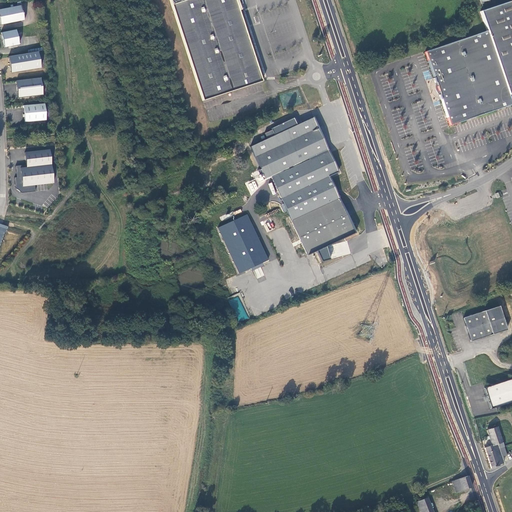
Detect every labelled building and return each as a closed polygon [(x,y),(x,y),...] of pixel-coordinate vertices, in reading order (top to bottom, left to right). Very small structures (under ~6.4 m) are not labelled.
[(164,0),(199,105),(258,86),(236,15),(238,14),(236,9),(233,0),(164,0)] [(487,31),(425,53),(434,79),(433,80),(435,84),(436,84),(440,96),(439,96),(440,101),(441,100),(450,126),(511,104),(511,103),(509,96),(511,94),(511,0),(480,12),(487,31)] [(21,6),(0,9),(0,23),(0,26),(24,21),(21,6)] [(1,33),(4,48),(19,45),(16,30),(1,33)] [(38,52),(8,57),(11,73),(41,68),(38,52)] [(41,78),(16,81),(18,99),(43,96),(41,78)] [(45,104),(23,106),(25,123),(46,121),(45,104)] [(343,206),(329,176),(338,172),(327,148),(314,119),(250,148),(265,180),(271,178),(307,255),(355,233),(346,214),(343,206)] [(50,150),(25,153),(26,166),(16,167),(17,178),(15,178),(16,189),(22,194),(36,192),(35,186),(54,184),(50,150)] [(232,179),(225,164),(213,169),(221,185),(232,179)] [(237,184),(229,188),(231,194),(240,190),(237,184)] [(352,201),(343,206),(346,214),(356,210),(352,201)] [(218,228),(225,242),(255,231),(247,214),(218,228)] [(255,231),(225,242),(239,273),(251,268),(263,262),(268,260),(255,231)] [(263,262),(251,268),(252,272),(264,266),(263,262)] [(231,300),(238,321),(247,318),(239,297),(231,300)] [(462,318),(470,342),(506,330),(498,307),(462,318)] [(511,378),(484,388),(491,408),(511,401),(511,378)] [(503,456),(506,455),(503,447),(499,448),(497,444),(502,442),(497,426),(486,430),(488,436),(486,437),(487,440),(489,439),(491,446),(485,448),(491,468),(499,466),(499,464),(503,463),(502,460),(501,457),(503,456)] [(468,476),(453,481),(456,492),(472,487),(468,476)] [(420,511),(433,511),(428,496),(416,501),(419,508),(420,511)]
